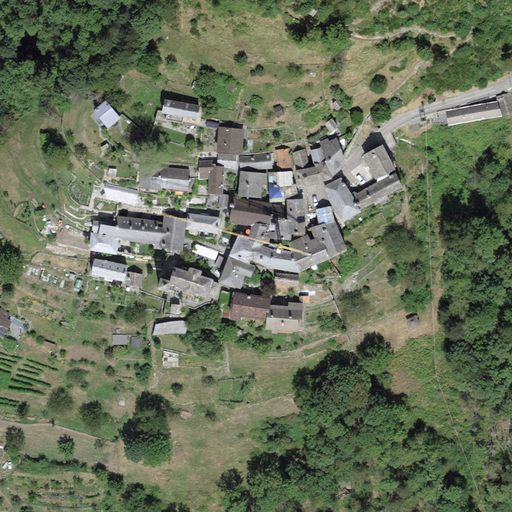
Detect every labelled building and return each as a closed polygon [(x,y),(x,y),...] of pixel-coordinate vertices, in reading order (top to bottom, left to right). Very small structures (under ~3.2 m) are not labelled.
[(511,96),(510,92),(495,97),(497,101),(502,117),(511,113),(511,96)] [(200,106),(164,99),(162,113),(197,120),(200,106)] [(119,118),(105,101),(93,111),(108,128),(119,118)] [(445,111),(448,125),(502,117),(497,101),(445,111)] [(219,127),(216,153),(218,153),(236,154),(241,155),(243,130),(219,127)] [(346,166),(336,138),(329,142),(327,138),(318,143),(320,148),(325,162),(332,177),(346,166)] [(395,170),(382,145),(363,155),(375,180),(395,170)] [(289,148),(275,150),(279,169),(293,168),(289,148)] [(320,148),(309,151),(314,165),(325,162),(320,148)] [(305,149),(292,152),(296,170),(310,167),(305,149)] [(235,166),(236,154),(218,153),(217,165),(235,166)] [(253,156),(254,170),(272,169),(270,153),(253,156)] [(239,169),(254,170),(253,156),(239,156),(239,169)] [(208,193),(223,195),(223,167),(215,167),(215,164),(212,164),(212,161),(198,162),(199,179),(208,179),(208,193)] [(333,179),(332,177),(325,162),(314,165),(314,167),(310,167),(296,170),(299,189),(333,179)] [(187,191),(188,170),(140,165),(138,188),(162,191),(162,188),(187,191)] [(267,174),(240,171),(237,196),(261,198),(262,185),(267,185),(267,174)] [(297,194),(292,171),(268,172),(269,202),(284,202),(284,199),(297,194)] [(402,187),(395,173),(352,196),(360,210),(373,203),(374,206),(388,198),(386,196),(402,187)] [(323,187),(342,223),(361,212),(360,210),(352,196),(341,177),(323,187)] [(138,204),(141,189),(109,183),(106,198),(138,204)] [(230,223),(247,226),(250,200),(234,198),(230,223)] [(305,219),(304,199),(286,199),(286,219),(305,219)] [(250,200),(247,226),(252,227),(253,224),(267,225),(269,225),(272,204),(250,200)] [(327,226),(335,222),(330,207),(315,210),(319,225),(326,223),(327,226)] [(221,218),(188,213),(187,218),(185,230),(217,234),(221,218)] [(154,249),(182,252),(185,230),(187,218),(163,215),(162,227),(158,227),(158,222),(141,219),(139,243),(154,245),(154,249)] [(139,243),(141,219),(116,216),(116,225),(93,221),(92,232),(90,232),(89,251),(117,255),(118,239),(139,243)] [(291,234),(305,234),(305,219),(286,219),(276,220),(276,239),(291,240),(291,234)] [(328,257),(346,248),(335,222),(327,226),(326,223),(319,225),(307,229),(309,234),(308,235),(310,240),(319,236),(328,257)] [(266,232),(267,225),(253,224),(252,227),(248,237),(247,240),(263,244),(268,244),(271,232),(266,232)] [(269,268),(274,249),(262,246),(263,244),(247,240),(248,237),(238,235),(228,256),(249,264),(250,261),(269,268)] [(312,266),(330,260),(328,257),(319,236),(310,240),(308,235),(300,238),(312,266)] [(299,272),(312,266),(300,238),(287,244),(290,251),(299,272)] [(269,268),(299,272),(290,251),(274,249),(269,268)] [(255,266),(249,264),(228,256),(218,283),(239,290),(245,275),(250,278),(255,266)] [(124,282),(126,272),(128,265),(94,259),(90,275),(124,282)] [(208,296),(217,301),(220,285),(213,282),(213,280),(201,276),(202,271),(189,268),(188,271),(173,267),(169,281),(160,278),(157,290),(168,292),(170,288),(194,297),(196,293),(207,298),(208,296)] [(140,288),(143,275),(126,272),(124,282),(124,285),(140,288)] [(299,275),(276,273),(275,283),(298,285),(299,275)] [(270,305),(271,299),(234,292),(230,320),(241,322),(242,317),(266,320),(267,313),(270,314),(270,305)] [(301,319),(302,304),(289,303),(288,307),(270,305),(270,314),(267,313),(266,320),(266,329),(297,332),(297,319),(301,319)] [(9,314),(0,308),(0,336),(3,338),(12,322),(7,319),(9,314)] [(415,316),(406,321),(411,331),(420,326),(415,316)] [(189,333),(189,321),(157,322),(157,334),(189,333)] [(130,343),(130,334),(115,335),(116,343),(130,343)] [(135,336),(135,345),(145,346),(145,336),(135,336)]
